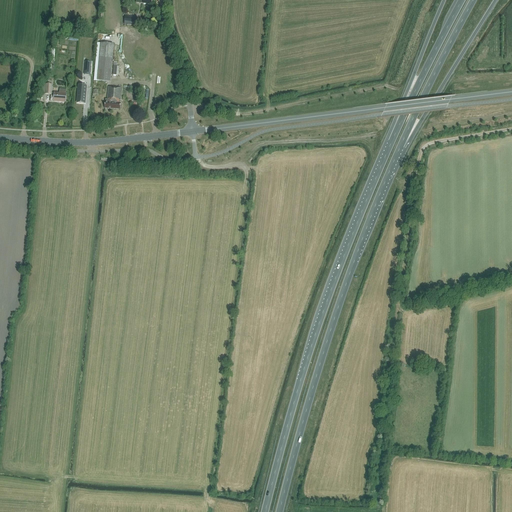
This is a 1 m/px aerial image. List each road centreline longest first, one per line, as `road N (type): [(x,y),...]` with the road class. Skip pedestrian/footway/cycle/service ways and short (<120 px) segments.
road 1 (trunk): [(392,141),(320,318),(264,511)]
road 2 (trunk): [(279,511),(332,324),(400,147)]
road 3 (tertiary): [(192,132),(511,92)]
road 4 (tertiary): [(0,137),(97,142),(192,132)]
road 5 (trunk): [(400,147),(495,0)]
road 6 (trunk): [(400,147),(472,0)]
road 7 (trunk): [(462,0),(392,141)]
road 8 (trunk): [(444,0),(392,141)]
